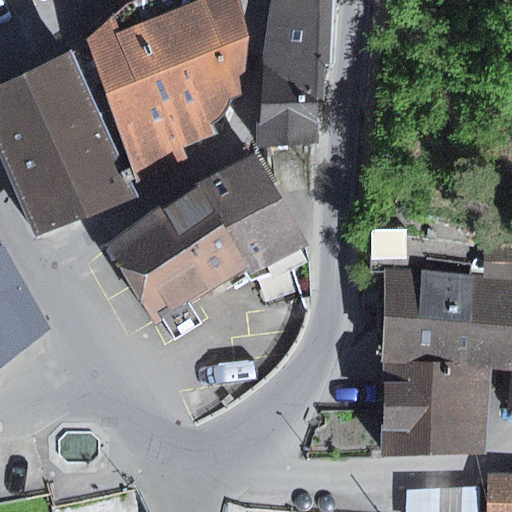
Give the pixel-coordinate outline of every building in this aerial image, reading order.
[(139,0),(133,2),(90,43),(140,181),(187,161),(182,148),(217,136),(226,127),(232,117),(237,109),(240,102),(243,94),(249,37),(239,0),(139,0)] [(274,0),(259,148),(317,145),(324,67),(330,66),(332,0),(274,0)] [(72,57),(0,87),(0,149),(36,236),(131,197),(72,57)] [(257,154),(202,183),(247,270),(252,277),(310,247),(257,154)] [(202,183),(112,248),(155,324),(247,270),(202,183)] [(0,239),(0,366),(54,332),(0,239)] [(485,276),(387,270),(386,365),(494,369),(511,369),(511,263),(486,262),(485,276)] [(494,369),(386,365),(383,455),(487,457),(494,369)] [(511,511),(511,475),(488,475),(487,511),(511,511)] [(481,511),(481,487),(408,493),(407,511),(481,511)]
